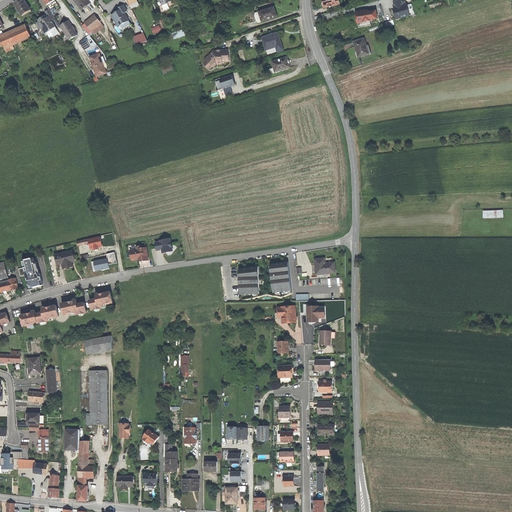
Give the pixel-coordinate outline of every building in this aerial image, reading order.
[(22,16),(31,10),(23,0),(19,0),(18,1),(14,3),(18,9),(20,12),(22,16)] [(74,0),(82,9),(91,3),(88,0),(74,0)] [(127,0),(132,9),(140,5),(137,0),(127,0)] [(396,19),(410,15),(407,4),(403,5),(401,0),(396,0),(394,1),(394,4),(395,8),(393,8),(396,19)] [(120,29),(131,23),(125,13),(128,11),(124,5),(117,9),(119,12),(116,14),(116,13),(114,14),(112,15),(115,21),(117,20),(120,26),(119,27),(120,29)] [(258,26),(277,20),(275,15),(274,10),(256,16),(255,18),(256,22),(258,26)] [(368,10),(356,12),(357,19),(359,27),(371,25),(370,20),(378,18),(376,10),(369,12),(368,10)] [(51,30),(56,27),(53,24),(51,20),(55,18),(50,11),(47,14),(48,15),(43,18),(39,21),(40,23),(38,25),(41,29),(42,28),(43,27),(46,32),(51,29),(51,30)] [(92,31),(101,23),(95,16),(85,23),(92,31)] [(69,40),(78,35),(74,29),(70,22),(65,24),(66,26),(62,28),(69,40)] [(89,33),(92,31),(85,23),(83,25),(89,33)] [(103,25),(101,23),(92,31),(93,33),(103,25)] [(31,37),(26,26),(0,38),(4,46),(7,52),(14,49),(15,48),(14,45),(31,37)] [(184,29),(173,33),(175,39),(186,35),(184,29)] [(262,38),(267,52),(277,49),(278,52),(283,51),(281,43),(277,33),(262,38)] [(136,45),(148,41),(144,34),(133,38),(136,45)] [(367,46),(364,38),(354,42),(356,49),(359,57),(371,53),(369,45),(367,46)] [(85,51),(91,47),(87,40),(81,44),(85,51)] [(205,66),(209,69),(211,68),(212,67),(214,67),(217,63),(219,65),(222,64),(222,62),(229,62),(229,50),(222,51),(214,51),(206,60),(209,62),(206,65),(205,66)] [(93,67),(103,64),(101,58),(100,54),(90,57),(92,63),(93,67)] [(287,57),(272,62),(274,68),(275,73),(291,67),(289,62),(287,57)] [(105,70),(103,64),(93,67),(95,72),(97,77),(107,73),(105,70)] [(164,78),(173,76),(172,72),(170,66),(161,69),(162,75),(163,75),(164,78)] [(232,76),(220,80),(220,81),(223,87),(223,89),(230,86),(232,85),(235,85),(232,76)] [(232,92),(230,86),(223,89),(225,94),(232,92)] [(507,208),(485,209),(486,220),(508,219),(507,208)] [(100,237),(89,240),(90,247),(91,248),(91,249),(95,249),(95,250),(99,249),(99,248),(103,247),(100,237)] [(88,247),(90,247),(89,240),(89,239),(84,240),(77,242),(78,246),(85,244),(86,246),(88,245),(88,247)] [(171,244),(170,239),(160,241),(161,242),(156,243),(156,247),(157,250),(162,249),(162,250),(163,253),(173,251),(171,244)] [(142,262),(149,260),(147,247),(142,248),(142,246),(136,247),(137,249),(130,251),(131,252),(131,257),(132,261),(138,260),(139,259),(141,259),(142,262)] [(73,267),(72,262),(73,261),(75,261),(73,252),(65,253),(56,256),(58,265),(62,264),(64,269),(73,267)] [(26,275),(29,285),(33,288),(43,285),(40,275),(40,273),(37,274),(35,265),(35,264),(33,258),(23,261),(24,267),(26,275)] [(329,273),(335,272),(334,263),(333,263),(326,264),(326,262),(325,262),(324,259),(315,260),(316,267),(316,269),(317,274),(329,273)] [(0,263),(0,279),(9,277),(6,266),(5,262),(0,263)] [(288,262),(270,264),(273,293),(292,291),(288,262)] [(239,269),(240,295),(260,295),(258,266),(239,269)] [(9,282),(11,290),(12,291),(18,289),(16,279),(9,280),(9,282)] [(0,292),(5,291),(11,290),(9,282),(1,284),(1,283),(0,282),(0,292)] [(91,308),(92,310),(95,310),(100,308),(103,308),(102,305),(108,304),(113,303),(112,297),(110,292),(104,293),(100,294),(99,293),(96,294),(96,296),(97,299),(93,300),(90,301),(91,308)] [(62,304),(65,315),(70,314),(75,313),(76,315),(79,314),(84,313),(87,312),(86,309),(85,303),(81,303),(78,304),(77,302),(76,299),(74,300),(73,302),(66,303),(62,304)] [(54,318),(59,317),(56,306),(52,306),(46,308),(45,307),(43,307),(42,307),(42,310),(43,313),(36,314),(35,313),(35,310),(32,311),(32,312),(32,313),(27,314),(21,316),(23,327),(29,325),(34,324),(34,323),(38,322),(38,324),(41,323),(46,322),(49,321),(48,319),(54,318)] [(282,314),(282,318),(283,322),(283,323),(291,323),(294,322),(294,317),(296,317),(296,315),(295,306),(278,308),(278,314),(282,314)] [(318,307),(308,307),(308,315),(308,322),(310,322),(313,322),(313,319),(318,319),(318,318),(324,318),(324,308),(318,308),(318,307)] [(0,315),(0,323),(0,324),(10,321),(7,313),(0,315)] [(10,322),(10,321),(0,324),(0,328),(1,333),(3,332),(1,326),(10,322)] [(331,332),(321,331),(320,343),(324,343),(324,345),(330,346),(330,345),(331,338),(331,332)] [(87,354),(112,350),(112,336),(85,341),(87,354)] [(283,354),(289,353),(288,349),(288,342),(278,342),(279,354),(283,354)] [(21,355),(21,352),(11,352),(11,355),(11,362),(21,362),(21,355)] [(11,362),(11,355),(0,354),(0,361),(2,362),(11,362)] [(31,375),(41,374),(41,367),(40,358),(28,359),(29,368),(28,368),(29,375),(31,375)] [(326,370),(331,370),(331,368),(331,361),(331,360),(316,360),(316,366),(316,371),(326,371),(326,370)] [(279,378),(293,377),(293,372),(292,366),(279,366),(279,378)] [(49,392),(57,391),(55,369),(47,370),(49,392)] [(107,371),(90,371),(91,416),(87,416),(87,425),(91,425),(108,425),(107,371)] [(332,392),(332,382),(319,382),(319,388),(319,392),(332,392)] [(37,402),(44,403),(45,393),(30,392),(29,401),(37,402)] [(330,402),(318,402),(318,408),(318,409),(318,414),(330,414),(330,402)] [(291,407),(280,407),(280,418),(290,417),(291,417),(291,413),(291,407)] [(40,416),(41,414),(28,414),(28,418),(27,423),(30,423),(40,424),(40,423),(40,416)] [(129,425),(120,425),(120,439),(125,439),(129,439),(129,434),(129,430),(130,430),(131,425),(129,425)] [(322,425),(318,425),(318,431),(318,435),(335,435),(335,425),(322,425)] [(265,441),(269,441),(269,437),(269,426),(264,426),(258,426),(258,441),(262,441),(262,442),(265,442),(265,441)] [(235,439),(238,439),(238,428),(238,427),(228,427),(228,439),(235,439)] [(197,438),(197,433),(195,433),(195,428),(185,428),(185,443),(192,443),(195,443),(195,438),(197,438)] [(247,428),(238,428),(238,439),(238,440),(241,440),(248,440),(247,428)] [(44,430),(40,430),(40,431),(40,436),(40,446),(37,446),(38,448),(40,448),(40,452),(49,452),(48,435),(48,430),(44,430)] [(77,450),(79,450),(80,430),(66,430),(66,450),(77,450)] [(149,442),(154,445),(154,444),(159,437),(151,432),(148,430),(143,437),(145,438),(143,440),(148,443),(149,442)] [(287,441),(293,441),(292,437),(292,432),(281,432),(281,435),(281,441),(287,441)] [(287,443),(287,441),(281,441),(281,435),(278,435),(278,443),(287,443)] [(80,444),(80,466),(87,467),(88,444),(80,444)] [(330,445),(318,445),(318,450),(318,456),(330,456),(330,445)] [(289,461),(294,460),(294,457),(294,452),(281,452),(281,459),(281,462),(289,462),(289,461)] [(11,454),(10,454),(9,454),(4,454),(3,454),(3,457),(1,457),(1,466),(2,466),(2,469),(12,469),(14,469),(14,464),(11,464),(11,458),(11,454)] [(241,454),(229,454),(229,463),(241,463),(241,455),(241,454)] [(34,468),(35,463),(35,460),(29,460),(23,460),(21,459),(18,459),(18,468),(34,468)] [(177,459),(164,460),(164,472),(173,472),(177,472),(177,468),(177,463),(177,459)] [(213,474),(217,474),(217,462),(205,462),(205,472),(211,472),(213,472),(213,474)] [(35,463),(34,468),(34,472),(47,474),(48,465),(44,464),(35,463)] [(87,467),(80,466),(79,466),(79,468),(79,469),(78,486),(84,486),(84,484),(86,484),(87,477),(95,477),(95,467),(87,467)] [(242,472),(231,472),(231,475),(231,481),(242,481),(242,473),(242,472)] [(144,474),(144,484),(148,484),(148,486),(149,486),(151,486),(153,486),(154,486),(154,484),(157,484),(157,474),(144,474)] [(50,488),(58,489),(59,476),(51,475),(50,479),(50,488)] [(130,487),(134,487),(134,477),(127,477),(118,477),(118,487),(121,487),(121,489),(123,489),(125,489),(125,487),(128,487),(130,487)] [(284,487),(294,486),(294,483),(294,477),(284,477),(284,487)] [(199,480),(198,480),(188,480),(183,480),(183,490),(192,490),(193,490),(199,490),(199,480)] [(84,486),(78,486),(78,501),(87,501),(88,492),(88,486),(84,486)] [(58,489),(50,488),(49,492),(49,497),(53,497),(59,498),(59,489),(58,489)] [(232,504),(238,504),(238,488),(226,488),(226,492),(225,492),(225,496),(226,496),(226,504),(232,504)] [(261,498),(255,498),(255,510),(260,510),(265,510),(265,505),(265,498),(261,498)] [(288,510),(295,510),(295,505),(295,504),(295,499),(285,499),(284,500),(284,502),(284,507),(284,510),(288,510)] [(323,511),(323,501),(314,501),(313,511),(323,511)] [(6,511),(14,511),(15,510),(15,504),(11,504),(8,503),(6,511)]
